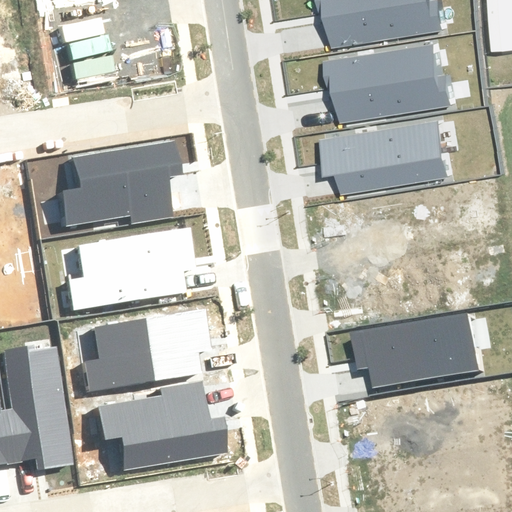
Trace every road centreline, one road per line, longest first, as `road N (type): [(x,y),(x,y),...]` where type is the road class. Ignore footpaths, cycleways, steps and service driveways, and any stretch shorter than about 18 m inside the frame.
road 1 (residential): [(232,83),(290,474)]
road 2 (residential): [(24,511),(290,474)]
road 3 (residential): [(0,122),(232,83)]
